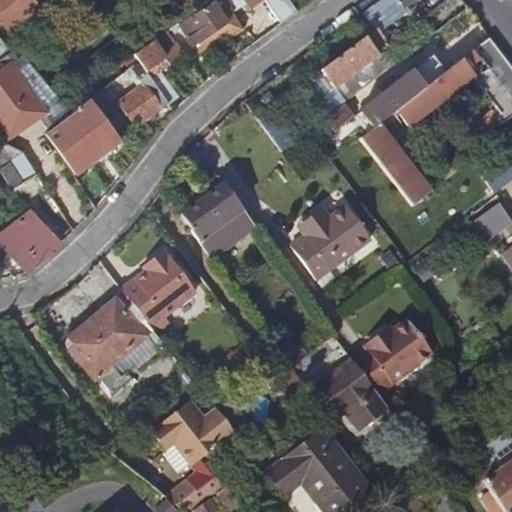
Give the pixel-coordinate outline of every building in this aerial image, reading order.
[(0,0),(0,20),(8,31),(36,9),(29,0),(0,0)] [(171,0),(180,12),(196,0),(171,0)] [(230,6),(225,0),(215,0),(212,2),(180,24),(189,37),(188,38),(194,48),(211,36),(218,46),(242,30),(227,9),(230,6)] [(244,0),(252,10),(266,1),(264,0),(244,0)] [(288,0),(264,0),(266,1),(283,25),(299,14),(288,0)] [(391,46),(378,29),(376,30),(356,46),(323,73),(310,84),(313,89),(312,90),(329,112),(352,93),(345,84),(355,75),(363,69),(391,46)] [(147,47),(133,57),(138,64),(145,73),(148,78),(182,57),(167,33),(161,38),(157,40),(147,47)] [(0,35),(0,52),(9,44),(0,35)] [(144,44),(147,47),(157,40),(155,36),(144,44)] [(365,135),(359,139),(413,207),(432,191),(382,127),(400,114),(408,125),(472,75),(496,106),(491,110),(493,111),(503,124),(511,117),(511,68),(489,38),(443,74),(371,130),(365,135)] [(359,114),(371,130),(443,74),(431,58),(412,72),(393,87),(387,79),(375,89),(381,97),(360,113),(359,114)] [(137,128),(168,105),(150,80),(148,78),(145,73),(138,64),(126,72),(140,89),(119,104),(137,128)] [(0,72),(0,126),(8,138),(49,110),(29,80),(23,84),(10,66),(0,72)] [(363,69),(355,75),(363,84),(370,78),(363,69)] [(89,101),(118,140),(129,132),(100,93),(89,101)] [(59,125),(45,136),(73,178),(119,141),(118,140),(89,101),(70,115),(59,125)] [(322,120),(331,132),(352,116),(343,104),(322,120)] [(59,125),(70,115),(63,106),(51,115),(59,125)] [(487,136),(503,124),(493,111),(477,123),(487,136)] [(281,152),(298,139),(277,112),(260,125),(281,152)] [(371,130),(359,114),(353,119),(365,135),(371,130)] [(0,169),(21,154),(7,145),(0,146),(0,169)] [(0,169),(0,175),(10,191),(35,175),(21,154),(0,169)] [(436,180),(440,185),(457,172),(453,166),(436,180)] [(511,166),(488,185),(486,186),(491,193),(511,177),(511,166)] [(211,261),(256,228),(224,185),(182,217),(192,230),(190,232),(198,244),(211,261)] [(470,223),(486,244),(511,223),(497,203),(470,223)] [(293,248),(318,282),(370,242),(344,209),(329,221),(325,216),(302,233),(306,238),(293,248)] [(0,233),(0,260),(9,253),(14,259),(11,262),(21,276),(49,254),(54,251),(44,238),(28,217),(16,228),(13,224),(0,233)] [(119,292),(155,338),(169,326),(164,319),(195,295),(165,257),(119,292)] [(120,297),(114,302),(135,326),(140,322),(120,297)] [(114,302),(69,339),(76,347),(70,352),(94,380),(96,379),(108,393),(113,389),(116,393),(131,381),(125,373),(121,377),(111,366),(117,361),(118,364),(121,361),(120,359),(145,339),(143,337),(135,326),(114,302)] [(353,362),(379,397),(433,356),(408,321),(353,362)] [(238,375),(261,358),(251,346),(229,363),(238,375)] [(363,427),(387,409),(379,397),(353,362),(352,360),(316,388),(339,416),(345,412),(350,408),(363,427)] [(295,402),(307,392),(286,365),(274,374),(295,402)] [(113,389),(108,393),(111,397),(116,393),(113,389)] [(0,425),(2,428),(19,414),(5,395),(0,399),(0,425)] [(226,487),(211,466),(241,443),(216,410),(204,419),(190,401),(153,430),(167,448),(174,442),(193,468),(159,494),(182,511),(191,511),(216,493),(226,487)] [(358,430),(363,427),(350,408),(345,412),(358,430)] [(302,483),(324,511),(347,511),(370,494),(321,431),(266,474),(283,497),(302,483)] [(483,483),(503,511),(511,511),(511,462),(508,466),(501,457),(504,456),(497,446),(496,444),(481,454),(483,457),(490,465),(493,463),(499,472),(483,483)] [(398,510),(399,511),(420,511),(446,490),(441,482),(420,501),(414,495),(398,510)] [(237,502),(226,487),(216,493),(227,509),(237,502)] [(209,501),(193,511),(215,511),(217,511),(209,501)]
